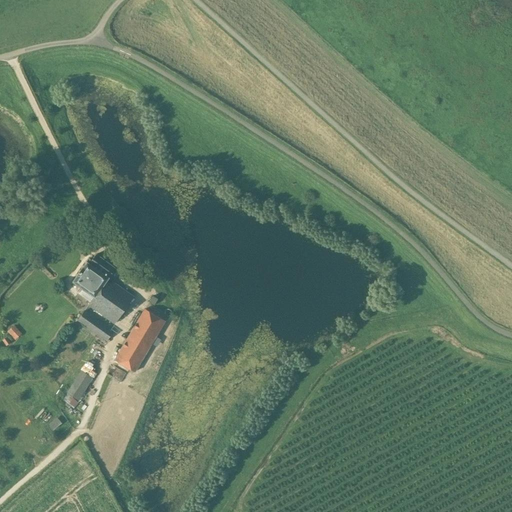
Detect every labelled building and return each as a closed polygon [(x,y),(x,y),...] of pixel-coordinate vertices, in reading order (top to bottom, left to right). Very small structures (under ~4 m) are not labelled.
[(84,244),(92,252),(99,245),(90,237),(84,244)] [(88,305),(114,324),(133,297),(113,282),(111,285),(106,281),(116,268),(96,254),(89,263),(86,261),(72,281),(81,288),(77,293),(90,302),(88,305)] [(149,302),(154,305),(158,299),(153,296),(149,302)] [(114,360),(135,372),(165,321),(144,308),(114,360)] [(77,320),(106,341),(114,331),(85,310),(77,320)] [(66,392),(79,400),(93,378),(81,370),(66,392)] [(49,424),(54,430),(61,423),(57,417),(49,424)]
